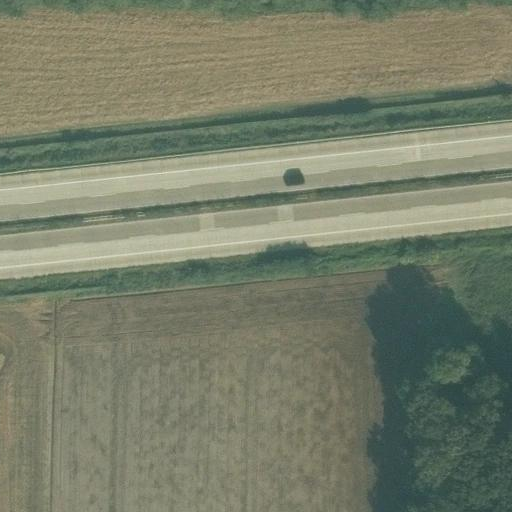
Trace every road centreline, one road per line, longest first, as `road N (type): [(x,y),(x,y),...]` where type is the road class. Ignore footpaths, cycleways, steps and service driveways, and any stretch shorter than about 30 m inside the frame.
road 1 (motorway): [(511,152),(0,207)]
road 2 (motorway): [(0,253),(511,199)]
road 3 (track): [(0,143),(511,89)]
